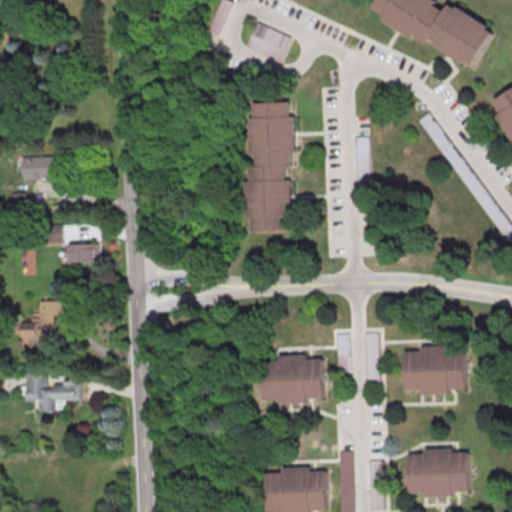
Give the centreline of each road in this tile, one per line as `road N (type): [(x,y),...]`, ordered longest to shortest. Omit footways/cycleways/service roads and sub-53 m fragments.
road 1 (residential): [(143,511),(123,0)]
road 2 (residential): [(250,286),(386,281),(511,294)]
